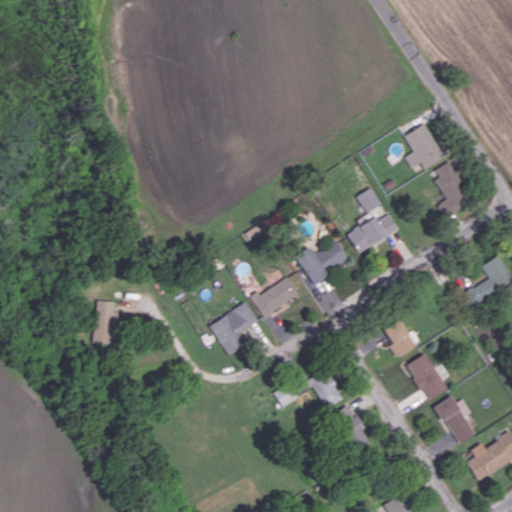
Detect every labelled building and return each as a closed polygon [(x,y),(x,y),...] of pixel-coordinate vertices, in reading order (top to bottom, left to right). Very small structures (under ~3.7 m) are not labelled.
[(443,155),(422,122),(402,135),(412,151),(406,154),(412,165),(419,161),(422,167),(443,155)] [(433,169),(438,177),(432,180),(449,211),(469,199),(447,161),(433,169)] [(364,211),(379,202),(369,186),(354,195),(364,211)] [(395,228),(386,213),(375,220),(372,215),(345,233),(357,253),(395,228)] [(347,257),(333,239),(314,253),(328,272),(347,257)] [(312,284),(325,275),(307,246),(293,255),(312,284)] [(486,277),(461,292),(468,305),(511,280),(497,254),(479,264),(486,277)] [(247,295),(262,317),(297,293),(285,276),(257,294),(255,290),(247,295)] [(90,341),(112,344),(116,311),(112,311),(113,301),(96,299),(90,341)] [(238,333),(256,321),(244,301),(208,324),(227,355),(244,343),(238,333)] [(396,356),(414,345),(398,319),(380,329),(396,356)] [(403,364),(426,399),(445,386),(422,352),(403,364)] [(327,367),(310,372),(319,406),(336,401),(327,367)] [(461,397),(454,401),(449,394),(432,405),(457,443),(474,433),(463,416),(469,412),(461,397)] [(370,442),(346,404),(328,415),(351,453),(370,442)] [(476,480),(511,456),(511,436),(508,430),(483,447),(480,442),(468,449),(472,455),(464,461),(476,480)] [(415,511),(402,491),(382,504),(387,511),(415,511)]
